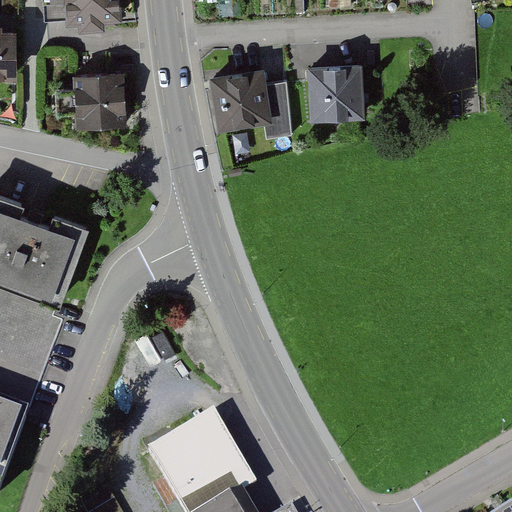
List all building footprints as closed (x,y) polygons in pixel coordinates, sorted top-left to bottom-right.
[(119,0),(63,0),(65,32),(120,30),(119,0)] [(16,32),(0,32),(0,82),(17,82),(16,32)] [(364,59),(307,62),(309,118),(367,116),(364,59)] [(263,69),(207,78),(215,131),(271,122),(263,69)] [(125,73),(73,76),(76,132),(128,129),(125,73)] [(0,292),(56,313),(88,224),(52,211),(49,220),(17,209),(21,199),(0,191),(0,292)] [(56,313),(0,292),(0,488),(60,329),(51,326),(56,313)] [(260,487),(216,412),(149,451),(184,511),(217,511),(245,496),(260,487)] [(120,511),(106,485),(79,499),(86,511),(120,511)] [(254,511),(245,496),(217,511),(254,511)]
